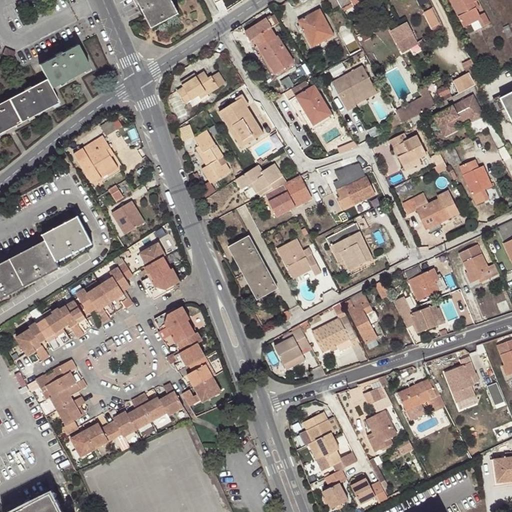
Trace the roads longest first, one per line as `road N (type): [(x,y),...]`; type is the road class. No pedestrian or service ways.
road 1 (residential): [(419,259),(365,152),(321,163),(299,156),(221,27)]
road 2 (residential): [(511,321),(260,406)]
road 3 (unclassified): [(140,82),(209,272)]
road 4 (residential): [(139,315),(78,353),(95,385),(121,394),(152,379),(157,348)]
road 5 (residential): [(419,259),(239,349)]
road 6 (unclassified): [(140,82),(0,188)]
